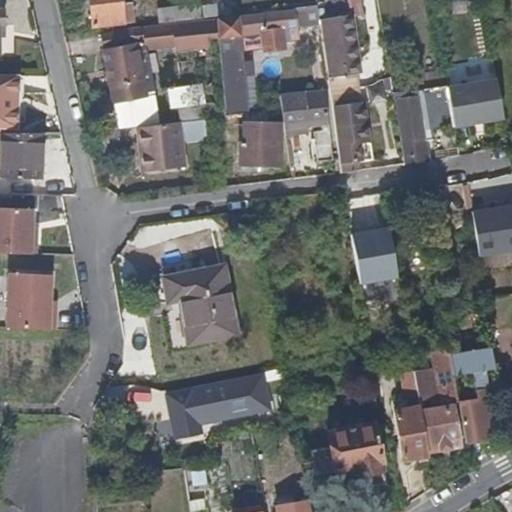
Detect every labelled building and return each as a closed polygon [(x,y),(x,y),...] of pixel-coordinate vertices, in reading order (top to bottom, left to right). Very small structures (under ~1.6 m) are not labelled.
[(88,0),(91,26),(136,21),(133,0),(88,0)] [(317,17),(330,15),(328,0),(315,2),(315,4),(315,6),(317,17)] [(360,0),(346,0),(348,15),(362,13),(360,0)] [(163,8),(164,22),(197,19),(195,4),(163,8)] [(219,4),(199,5),(201,18),(210,17),(221,15),(219,4)] [(318,25),(317,17),(315,6),(234,17),(237,39),(264,36),(266,52),(284,49),(283,43),(288,42),(286,28),(318,25)] [(350,30),(348,13),(330,15),(317,17),(318,25),(318,27),(326,81),(339,80),(337,60),(344,60),(341,31),(350,30)] [(101,51),(112,103),(145,97),(144,91),(151,90),(144,49),(171,46),(172,51),(213,43),(212,37),(210,17),(201,18),(197,19),(164,22),(98,33),(101,51)] [(237,39),(234,17),(213,20),(224,110),(245,107),(237,39)] [(0,71),(0,126),(18,127),(18,71),(8,71),(0,71)] [(445,82),(452,121),(501,114),(494,75),(445,82)] [(334,142),(336,159),(369,154),(366,135),(364,134),(354,135),(353,119),(362,119),(360,99),(357,100),(355,82),(326,86),(334,142)] [(421,126),(451,122),(445,86),(422,88),(422,92),(416,93),(421,126)] [(280,125),(281,127),(326,121),(320,87),(275,94),(278,107),(280,123),(280,125)] [(145,97),(112,103),(116,126),(135,124),(157,122),(151,90),(144,91),(145,97)] [(396,137),(400,160),(417,157),(414,134),(422,133),(421,126),(416,93),(395,95),(402,136),(396,137)] [(274,124),(280,123),(278,107),(259,110),(244,112),(244,124),(274,124)] [(157,122),(135,124),(141,169),(184,164),(179,119),(161,121),(157,122)] [(354,135),(364,134),(362,119),(353,119),(354,135)] [(272,142),(274,124),(244,124),(244,141),(235,141),(234,164),(277,166),(277,142),(272,142)] [(315,158),(331,156),(327,127),(312,129),(315,158)] [(41,176),(41,133),(2,132),(1,175),(41,176)] [(414,134),(417,157),(425,156),(425,153),(422,133),(414,134)] [(0,204),(0,249),(34,251),(35,232),(30,232),(31,206),(0,204)] [(363,223),(345,225),(349,247),(350,253),(368,251),(363,223)] [(161,278),(165,301),(176,300),(183,339),(207,335),(208,340),(232,335),(221,268),(161,278)] [(54,275),(9,272),(6,327),(51,330),(54,275)] [(495,364),(491,345),(486,346),(490,368),(495,367),(495,364)] [(486,346),(448,352),(451,369),(470,367),(474,394),(455,397),(455,398),(462,440),(493,435),(492,431),(497,430),(490,387),(486,368),(490,368),(486,346)] [(448,352),(447,347),(429,350),(432,364),(411,368),(416,397),(426,394),(428,403),(418,406),(425,448),(439,446),(440,447),(443,448),(445,448),(448,445),(458,442),(451,400),(455,398),(455,397),(455,396),(451,370),(451,369),(448,352)] [(410,362),(408,350),(397,352),(399,364),(410,362)] [(410,362),(399,364),(406,404),(391,406),(396,431),(400,455),(425,451),(425,448),(418,406),(416,397),(411,368),(410,362)] [(264,372),(164,391),(174,440),(204,435),(202,424),(271,411),(264,372)] [(416,397),(418,406),(428,403),(426,394),(416,397)] [(385,487),(372,422),(323,431),(326,446),(314,448),(307,455),(310,468),(315,472),(329,470),(330,473),(359,467),(362,491),(385,487)] [(273,511),(308,511),(307,506),(306,499),(273,505),(273,511)]
